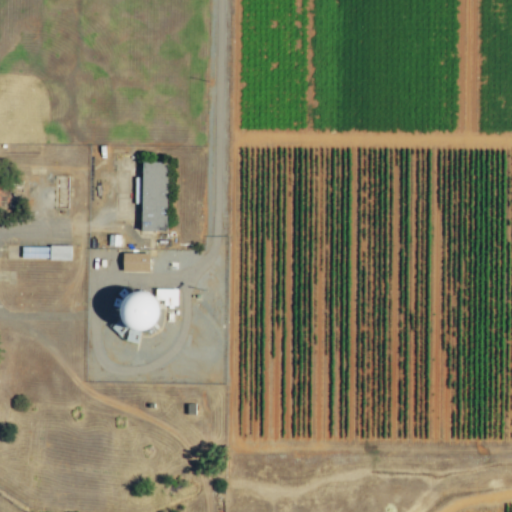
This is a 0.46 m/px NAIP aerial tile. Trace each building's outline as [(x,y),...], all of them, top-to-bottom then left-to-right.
[(167,231),(168,162),(142,162),(141,231),(167,231)] [(70,246),(48,246),(48,260),(70,261),(70,246)] [(47,259),(47,247),(21,247),(20,258),(47,259)] [(148,272),(149,253),(124,253),(123,271),(148,272)] [(176,290),(154,289),(154,294),(120,294),(119,320),(112,320),(112,338),(138,338),(138,330),(158,330),(158,306),(176,306),(176,290)]
